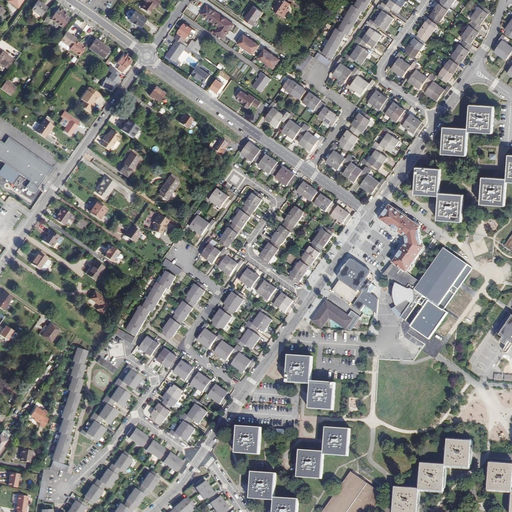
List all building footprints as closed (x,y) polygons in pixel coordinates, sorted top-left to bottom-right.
[(143,0),(146,2),(141,8),(149,14),(154,8),(155,9),(160,2),(156,0),(143,0)] [(285,12),(290,4),(284,0),(280,0),(278,4),(274,10),(284,17),(287,13),(285,12)] [(323,53),(322,55),(331,61),(332,59),(346,34),(348,35),(362,11),(364,12),(371,0),(358,0),(355,6),(353,5),(349,11),(346,17),(343,22),(339,30),(337,29),(333,35),(330,41),(326,47),(323,53)] [(370,53),(363,48),(367,43),(374,48),(382,36),(375,31),(379,26),(386,31),(394,19),(387,14),(391,8),(398,13),(406,2),(403,0),(390,0),(387,5),(382,2),(378,8),(382,11),(374,22),(370,19),(366,25),(371,28),(363,39),(358,36),(354,42),(358,45),(350,57),(346,54),(344,57),(353,63),(355,60),(362,65),(370,53)] [(440,23),(448,11),(451,5),(452,6),(456,0),(442,0),(439,4),(438,4),(430,16),(431,16),(427,21),(426,21),(418,33),(419,33),(415,39),(414,38),(406,50),(407,50),(405,53),(413,59),(415,56),(416,57),(424,45),(427,39),(428,40),(436,28),(436,27),(439,22),(440,23)] [(47,8),(37,1),(31,10),(41,17),(47,8)] [(448,62),(440,74),(438,76),(447,83),(449,80),(458,69),(457,68),(461,63),(462,63),(470,52),(469,51),(473,46),(471,44),(479,33),(479,32),(482,27),(481,26),(489,14),(488,14),(490,11),(482,5),(480,8),(479,7),(471,19),(474,21),(470,26),(469,26),(461,38),(464,40),(461,45),(460,45),(452,57),(448,62)] [(220,27),(216,33),(224,38),(233,24),(207,6),(201,14),(220,27)] [(256,22),(263,12),(254,6),(247,16),(256,22)] [(69,18),(66,16),(67,14),(59,8),(51,19),(47,16),(43,22),(47,25),(51,19),(63,28),(69,18)] [(146,20),(134,11),(128,19),(132,22),(137,25),(140,28),(146,20)] [(77,22),(74,26),(77,29),(83,21),(77,16),(74,20),(77,22)] [(256,22),(247,16),(245,19),(256,26),(258,23),(256,22)] [(47,25),(43,22),(37,30),(43,34),(49,26),(47,25)] [(177,40),(187,47),(197,54),(199,51),(205,43),(199,38),(196,42),(193,40),(189,46),(184,42),(188,36),(192,38),(195,34),(194,34),(195,31),(185,24),(175,38),(177,40)] [(70,48),(75,40),(77,38),(74,36),(73,37),(66,32),(60,41),(70,48)] [(253,55),(260,45),(243,34),(236,44),(253,55)] [(499,45),(494,52),(506,60),(511,53),(511,47),(503,41),(506,36),(503,34),(497,43),(499,45)] [(80,43),(75,40),(70,48),(69,49),(80,56),(85,49),(81,46),(79,44),(80,43)] [(89,49),(103,58),(105,59),(111,51),(109,50),(109,49),(95,40),(89,49)] [(176,62),(187,47),(177,40),(166,56),(173,60),(176,62)] [(70,48),(60,41),(58,44),(68,51),(69,49),(70,48)] [(269,68),(274,70),(280,58),(263,49),(256,60),(270,68),(269,68)] [(13,59),(0,50),(0,64),(6,69),(13,59)] [(332,62),(331,61),(322,55),(318,52),(314,58),(328,67),(332,62)] [(413,74),(416,70),(419,65),(414,62),(411,66),(399,58),(402,54),(399,52),(393,60),(396,62),(391,69),(403,78),(408,70),(413,74)] [(302,73),(313,57),(307,53),(296,69),(302,73)] [(124,55),(118,63),(120,65),(117,69),(122,73),(125,70),(132,60),(124,55)] [(333,75),(345,83),(350,76),(355,80),(350,87),(362,95),(367,88),(370,90),(376,82),(373,79),(370,83),(359,75),(361,71),(356,67),(353,72),(341,64),(344,59),(341,57),(335,66),(338,68),(333,75)] [(205,83),(211,73),(197,65),(191,76),(205,83)] [(117,77),(119,73),(110,67),(108,70),(112,73),(106,82),(104,82),(102,88),(112,91),(114,86),(113,85),(115,84),(116,85),(121,79),(117,77)] [(428,78),(416,70),(413,74),(408,81),(420,90),(425,82),(428,84),(434,76),(431,74),(428,78)] [(260,76),(253,86),(262,92),(271,79),(261,72),(259,75),(260,76)] [(436,78),(434,76),(428,84),(430,86),(425,93),(437,102),(442,94),(445,96),(451,88),(448,86),(445,90),(433,82),(436,78)] [(298,97),(303,101),(303,102),(315,110),(315,109),(320,113),(318,116),(330,125),(330,124),(333,126),(339,117),(336,116),(337,115),(325,107),(327,105),(321,101),(321,100),(310,92),(309,93),(304,89),(304,88),(293,80),(292,81),(289,79),(283,87),(286,89),(286,90),(297,98),(298,97)] [(16,88),(5,81),(0,88),(10,95),(16,88)] [(165,93),(156,86),(149,95),(159,102),(165,93)] [(96,98),(97,99),(99,95),(88,87),(79,100),(82,102),(78,107),(87,112),(88,112),(91,108),(90,106),(91,104),(96,98)] [(394,102),(393,104),(387,100),(388,98),(377,90),(376,92),(373,90),(367,98),(370,100),(369,102),(397,122),(399,121),(404,124),(403,126),(415,134),(423,122),(411,114),(410,116),(405,112),(406,110),(394,102)] [(243,103),(245,104),(244,106),(249,109),(252,104),(258,108),(262,103),(249,94),(248,96),(241,91),(236,98),(243,103)] [(285,116),(274,108),(276,104),(273,101),(267,110),(270,112),(265,119),(277,127),(282,120),(287,124),(282,131),(288,135),(294,139),(299,132),(304,136),(299,143),(311,151),(316,144),(319,146),(325,138),(322,136),(321,136),(319,140),(314,136),(308,132),(311,128),(305,123),(302,127),(291,120),(294,116),(288,112),(285,116)] [(131,104),(125,113),(129,116),(135,107),(131,104)] [(467,155),(469,131),(493,133),(495,106),(470,104),(469,128),(444,127),(443,154),(467,155)] [(139,109),(148,115),(150,112),(141,106),(139,109)] [(358,137),(362,132),(363,133),(371,121),(370,120),(372,117),(363,111),(361,114),(360,113),(352,124),(353,126),(349,131),(348,130),(340,142),(341,143),(339,145),(348,152),(350,149),(351,150),(359,138),(358,137)] [(64,112),(61,116),(61,117),(63,118),(60,124),(66,128),(64,131),(70,135),(72,132),(75,134),(77,131),(75,129),(77,126),(79,122),(76,119),(76,120),(64,112)] [(178,123),(188,129),(193,119),(183,114),(178,123)] [(49,133),(54,126),(44,119),(40,125),(39,124),(35,131),(44,138),(47,134),(48,132),(49,133)] [(132,138),(140,128),(127,119),(124,124),(125,125),(121,130),(132,138)] [(392,153),(400,141),(393,136),(395,133),(386,127),(384,130),(388,133),(380,144),(376,141),(372,147),(376,150),(368,161),(364,159),(362,162),(370,168),(373,165),(380,170),(388,158),(381,153),(384,148),(392,153)] [(111,130),(107,135),(106,137),(105,136),(102,140),(104,141),(101,145),(108,150),(111,146),(112,147),(116,141),(118,142),(121,137),(111,130)] [(47,177),(53,168),(8,137),(4,143),(0,140),(0,160),(5,164),(0,170),(0,175),(12,184),(18,173),(30,181),(25,187),(35,194),(38,189),(37,188),(46,176),(47,177)] [(227,143),(219,138),(212,148),(221,154),(224,150),(223,149),(227,143)] [(247,157),(255,146),(254,145),(254,146),(252,145),(253,144),(249,142),(248,143),(245,141),(242,146),(239,150),(242,152),(241,153),(247,157)] [(326,162),(338,170),(343,163),(348,167),(343,174),(355,182),(360,175),(366,179),(361,186),(372,194),(377,187),(380,189),(386,180),(383,178),(380,183),(369,175),(372,170),(366,166),(363,171),(351,163),(354,158),(349,154),(346,159),(334,151),(337,147),(334,144),(328,153),(331,155),(326,162)] [(255,146),(247,157),(253,161),(254,160),(257,162),(263,154),(260,152),(261,150),(258,147),(257,148),(256,147),(255,146)] [(132,154),(128,159),(127,158),(123,165),(118,171),(127,177),(132,171),(140,159),(132,154)] [(263,154),(257,162),(259,164),(258,165),(264,169),(272,158),(271,157),(271,158),(269,157),(270,156),(267,154),(265,155),(263,154)] [(505,205),(507,181),(511,181),(511,154),(509,155),(507,178),(483,177),(481,204),(505,205)] [(273,158),(272,158),(264,169),(270,174),(271,172),(274,174),(280,166),(277,164),(278,162),(275,159),(274,160),(273,159),(273,158)] [(440,196),(438,220),(462,221),(464,194),(440,193),(441,169),(423,167),(423,163),(427,164),(428,159),(421,158),(420,163),(421,163),(421,167),(417,167),(415,194),(440,196)] [(280,166),(274,174),(277,176),(276,177),(282,181),(290,170),(289,169),(288,170),(287,169),(287,168),(284,166),(283,167),(280,166)] [(290,170),(282,181),(288,186),(288,184),(291,186),(297,177),(294,176),(296,174),(292,171),(291,172),(290,171),(291,171),(290,170)] [(108,196),(116,184),(106,177),(104,181),(104,180),(101,185),(98,189),(99,190),(101,191),(98,195),(104,199),(107,195),(108,196)] [(166,185),(161,192),(158,195),(166,201),(178,183),(176,182),(170,177),(169,177),(165,184),(166,185)] [(303,196),(310,186),(309,185),(309,186),(307,185),(308,184),(304,182),(301,180),(295,189),(298,191),(297,192),(303,196)] [(311,186),(310,186),(303,196),(309,200),(310,199),(312,201),(318,192),(316,191),(316,190),(313,187),(312,188),(311,187),(311,186)] [(215,204),(223,193),(222,192),(222,193),(221,192),(221,191),(218,188),(217,190),(214,188),(208,197),(210,199),(209,200),(215,204)] [(253,193),(249,199),(259,206),(260,205),(259,204),(260,203),(261,204),(263,200),(262,200),(264,197),(256,191),(254,194),(253,193)] [(315,204),(320,208),(327,198),(326,197),(326,198),(324,197),(325,196),(322,194),(321,194),(318,192),(312,201),(315,203),(315,204)] [(225,193),(223,193),(215,204),(221,208),(222,207),(225,209),(231,200),(228,198),(229,197),(226,194),(225,195),(224,194),(225,193)] [(328,198),(327,198),(320,208),(326,212),(327,211),(329,213),(336,204),(333,202),(330,199),(329,200),(328,199),(328,198)] [(244,208),(252,214),(254,211),(255,212),(257,208),(256,208),(257,206),(258,207),(259,206),(249,199),(245,205),(244,208)] [(100,220),(107,209),(97,202),(89,212),(100,220)] [(332,216),(338,220),(345,210),(344,209),(343,210),(342,209),(342,208),(339,206),(338,206),(336,204),(329,213),(332,215),(332,216)] [(406,217),(389,205),(385,212),(401,221),(404,217),(406,217)] [(289,214),(299,221),(303,215),(305,212),(296,206),(294,209),(293,208),(291,212),(292,213),(291,214),(290,213),(289,214)] [(71,214),(63,208),(60,212),(55,219),(63,225),(71,214)] [(241,210),(237,216),(247,223),(247,222),(247,221),(247,220),(248,221),(251,217),(250,217),(252,214),(244,208),(242,211),(241,210)] [(204,220),(198,216),(202,211),(198,209),(192,218),(195,220),(194,221),(195,222),(194,223),(194,222),(190,227),(196,231),(204,220)] [(345,210),(338,220),(344,224),(344,223),(347,225),(353,216),(350,214),(347,211),(346,212),(345,211),(346,210),(345,210)] [(401,221),(385,212),(379,220),(401,235),(401,234),(405,237),(407,242),(418,225),(406,217),(404,217),(401,221)] [(154,223),(151,230),(162,234),(164,228),(169,221),(158,214),(153,222),(154,223)] [(286,221),(284,223),(293,229),(294,227),(295,227),(299,221),(289,214),(289,215),(289,216),(289,217),(288,217),(285,220),(286,221)] [(233,222),(231,225),(240,231),(242,229),(243,229),(245,225),(244,225),(245,224),(246,224),(247,223),(237,216),(233,222)] [(88,223),(80,218),(75,225),(83,230),(88,223)] [(204,220),(196,231),(202,235),(205,231),(204,230),(205,229),(206,229),(207,228),(210,230),(216,222),(213,220),(210,224),(204,220)] [(277,231),(287,238),(291,232),(293,229),(284,223),(282,226),(281,225),(279,229),(280,230),(279,231),(278,230),(277,231)] [(141,233),(131,225),(124,235),(135,242),(138,237),(141,234),(141,233)] [(240,231),(231,225),(230,228),(229,227),(225,233),(235,240),(235,239),(235,237),(236,238),(239,234),(238,234),(240,231)] [(421,227),(418,225),(407,242),(407,244),(405,247),(404,248),(403,248),(397,257),(398,258),(397,259),(405,264),(407,261),(412,265),(425,247),(421,245),(418,231),(421,227)] [(323,229),(319,235),(329,242),(329,241),(328,240),(329,239),(330,240),(333,236),(332,236),(334,233),(325,227),(323,229)] [(51,230),(46,237),(44,236),(41,240),(52,248),(55,242),(60,236),(51,230)] [(274,238),(272,240),(281,246),(282,244),(283,244),(287,238),(277,231),(276,232),(277,233),(276,234),(273,237),(274,238)] [(234,241),(235,240),(225,233),(221,239),(221,240),(219,242),(228,248),(230,246),(231,246),(233,243),(232,242),(233,241),(234,241)] [(328,243),(329,242),(319,235),(315,241),(313,244),(322,250),(324,247),(324,248),(327,244),(326,244),(327,242),(328,243)] [(208,259),(216,248),(210,244),(213,240),(210,238),(204,246),(207,248),(206,249),(207,250),(206,251),(205,251),(202,255),(208,259)] [(266,247),(265,248),(275,255),(279,249),(281,246),(272,240),(270,243),(269,243),(267,246),(268,247),(267,248),(266,247)] [(479,245),(472,249),(475,257),(489,251),(484,240),(478,242),(479,245)] [(320,253),(322,250),(313,244),(311,247),(311,246),(307,252),(316,259),(317,258),(316,257),(317,256),(318,257),(321,253),(320,253)] [(120,252),(112,246),(110,250),(107,253),(105,257),(112,262),(120,252)] [(221,252),(216,248),(208,259),(214,263),(217,259),(216,258),(217,257),(218,258),(218,257),(221,259),(227,250),(224,248),(221,252)] [(275,255),(265,248),(265,249),(266,250),(265,251),(264,251),(261,254),(262,255),(260,257),(268,264),(270,261),(271,261),(275,255)] [(410,309),(411,310),(416,302),(423,306),(422,308),(419,312),(435,323),(437,321),(440,323),(446,314),(443,312),(459,289),(454,285),(461,275),(466,279),(474,268),(444,248),(420,282),(416,279),(404,296),(414,304),(410,309)] [(230,252),(227,250),(221,259),(224,261),(223,262),(224,262),(223,263),(222,263),(219,267),(225,271),(233,260),(227,256),(230,252)] [(39,252),(31,263),(40,270),(48,259),(39,252)] [(303,258),(301,261),(310,267),(312,264),(312,265),(315,261),(314,261),(315,259),(316,260),(316,259),(307,252),(302,258),(303,258)] [(162,264),(179,276),(183,271),(166,259),(162,264)] [(339,279),(340,280),(333,290),(351,302),(355,296),(359,298),(354,305),(353,306),(361,311),(365,305),(374,311),(375,297),(373,295),(371,294),(376,286),(373,284),(371,288),(368,285),(370,282),(372,284),(375,280),(374,278),(374,276),(371,274),(371,273),(371,272),(371,271),(370,270),(353,259),(352,259),(351,259),(350,260),(349,261),(339,275),(338,277),(339,278),(339,279)] [(407,273),(412,265),(407,261),(405,264),(397,259),(394,264),(392,267),(393,267),(387,275),(397,282),(395,285),(394,287),(402,295),(404,296),(416,279),(407,273)] [(239,264),(233,260),(225,271),(231,275),(234,271),(233,271),(234,269),(235,270),(235,269),(238,271),(244,262),(241,260),(239,264)] [(93,266),(87,274),(95,280),(104,267),(96,261),(92,266),(93,266)] [(308,270),(310,267),(301,261),(299,264),(299,263),(294,269),(304,276),(305,275),(304,274),(305,273),(306,274),(308,270)] [(246,284),(254,273),(253,272),(253,273),(251,272),(252,271),(248,268),(247,270),(245,268),(238,277),(241,279),(240,280),(246,284)] [(304,277),(304,276),(294,269),(290,275),(291,275),(289,278),(297,284),(299,281),(300,282),(303,278),(302,278),(303,277),(304,277)] [(166,271),(163,277),(173,283),(173,282),(172,281),(173,280),(174,281),(176,277),(166,271)] [(3,280),(9,284),(12,286),(17,280),(14,278),(8,273),(3,280)] [(254,273),(246,284),(252,289),(253,287),(256,289),(262,280),(259,278),(260,277),(256,274),(256,275),(255,274),(255,273),(254,273)] [(466,279),(461,275),(454,285),(459,289),(466,279)] [(163,277),(159,284),(167,288),(169,289),(171,285),(170,285),(171,284),(172,284),(173,283),(163,277)] [(264,282),(262,280),(256,289),(258,291),(257,292),(263,296),(271,285),(270,284),(270,285),(268,284),(269,283),(265,281),(264,282)] [(157,282),(154,288),(164,294),(164,293),(163,292),(164,291),(165,292),(167,288),(159,284),(157,282)] [(192,290),(202,297),(202,296),(201,295),(202,294),(203,295),(206,291),(205,291),(207,288),(199,282),(197,285),(196,284),(192,290)] [(273,301),(279,292),(276,290),(277,289),(274,286),(273,287),(272,286),(272,285),(271,285),(263,296),(269,301),(270,299),(273,301)] [(251,290),(246,286),(241,292),(247,296),(251,290)] [(23,294),(13,287),(11,290),(21,297),(23,294)] [(410,309),(414,304),(404,296),(402,295),(394,287),(394,288),(394,289),(392,289),(392,292),(392,296),(391,296),(392,301),(393,300),(394,304),(396,303),(397,306),(395,307),(395,308),(397,307),(398,306),(400,306),(401,306),(403,306),(404,307),(406,307),(408,308),(409,309),(410,309)] [(164,294),(154,288),(150,294),(160,300),(162,297),(161,296),(162,295),(163,295),(164,294)] [(188,297),(187,299),(195,305),(197,302),(197,303),(200,299),(199,299),(200,297),(201,298),(202,297),(192,290),(187,296),(188,297)] [(0,308),(3,310),(13,297),(4,291),(0,296),(0,308)] [(111,302),(95,291),(89,299),(99,305),(96,309),(102,314),(111,302)] [(229,298),(240,306),(245,300),(243,299),(245,296),(237,291),(235,293),(233,292),(230,296),(231,296),(230,298),(230,297),(229,298)] [(274,304),(280,308),(288,297),(287,296),(287,297),(285,296),(286,295),(282,293),(282,294),(279,292),(273,301),(276,303),(274,304)] [(147,301),(156,306),(157,305),(156,305),(157,303),(158,304),(160,300),(150,294),(147,301)] [(289,298),(288,297),(280,308),(286,313),(287,311),(290,313),(296,304),(293,302),(294,301),(291,298),(290,299),(289,298)] [(240,306),(229,298),(228,299),(229,300),(228,301),(227,300),(225,304),(226,305),(225,308),(233,314),(235,311),(236,312),(240,306)] [(184,301),(180,307),(189,314),(190,313),(189,312),(190,311),(191,312),(194,308),(193,308),(195,305),(187,299),(185,302),(184,301)] [(355,324),(358,321),(349,315),(327,300),(313,320),(322,327),(330,317),(346,328),(347,328),(352,321),(355,324)] [(156,306),(147,301),(143,307),(151,311),(153,312),(155,309),(154,308),(155,307),(156,307),(156,306)] [(422,308),(423,306),(416,302),(411,310),(413,311),(417,305),(422,308)] [(141,306),(137,312),(147,317),(148,316),(147,316),(148,314),(149,315),(151,311),(143,307),(141,306)] [(261,312),(257,318),(269,326),(273,320),(268,317),(268,318),(266,317),(267,316),(266,315),(268,312),(259,306),(257,309),(261,312)] [(189,315),(189,314),(180,307),(175,313),(176,313),(174,316),(183,322),(185,320),(188,316),(187,316),(188,314),(189,315)] [(217,314),(217,315),(228,323),(233,317),(231,316),(233,314),(225,308),(223,310),(221,309),(218,313),(219,313),(218,315),(217,314)] [(352,311),(349,315),(358,321),(361,317),(352,311)] [(404,320),(409,313),(405,311),(401,311),(400,311),(398,311),(399,312),(402,314),(400,317),(404,320)] [(134,318),(144,324),(146,320),(145,319),(146,318),(147,319),(147,317),(137,312),(134,318)] [(511,314),(509,313),(496,332),(504,337),(501,341),(507,345),(510,341),(511,342),(511,314)] [(224,329),(228,323),(217,315),(216,316),(217,317),(216,318),(215,317),(213,321),(214,322),(212,325),(221,331),(223,328),(224,329)] [(181,325),(183,322),(174,316),(172,319),(172,318),(167,324),(177,331),(178,330),(177,329),(178,328),(179,329),(182,325),(181,325)] [(142,327),(144,324),(134,318),(130,324),(140,330),(141,329),(140,328),(141,327),(142,327)] [(265,332),(269,326),(257,318),(253,324),(249,321),(247,324),(256,330),(258,327),(259,328),(259,327),(261,328),(260,329),(265,332)] [(352,321),(347,328),(351,330),(355,324),(352,321)] [(50,343),(60,329),(50,323),(48,326),(46,325),(39,335),(50,343)] [(204,344),(212,333),(206,329),(209,325),(206,323),(200,331),(203,333),(202,334),(203,335),(202,336),(201,335),(198,340),(204,344)] [(140,331),(140,330),(130,324),(127,330),(137,336),(139,332),(138,332),(139,330),(140,331)] [(177,331),(167,324),(163,330),(164,331),(162,333),(170,339),(172,336),(173,337),(176,333),(175,333),(176,331),(177,332),(177,331)] [(254,332),(256,330),(247,324),(245,326),(249,329),(245,335),(257,343),(261,337),(256,334),(256,335),(254,334),(255,333),(254,332)] [(14,332),(6,326),(0,334),(0,335),(8,341),(14,332)] [(135,338),(118,328),(114,334),(132,344),(135,338)] [(215,341),(217,343),(223,335),(221,333),(218,337),(212,333),(204,344),(210,349),(213,344),(212,343),(213,342),(214,342),(215,341)] [(226,337),(223,335),(217,343),(220,345),(219,346),(220,347),(219,348),(218,347),(215,352),(221,356),(229,345),(223,341),(226,337)] [(253,349),(257,343),(245,335),(241,341),(237,338),(235,341),(244,347),(246,344),(247,345),(247,344),(249,345),(248,346),(253,349)] [(146,352),(154,341),(148,337),(147,338),(144,336),(138,345),(141,347),(140,348),(143,351),(144,350),(145,351),(146,352)] [(156,357),(162,348),(159,346),(160,345),(154,341),(146,352),(147,353),(148,352),(149,353),(148,354),(152,356),(153,355),(156,357)] [(235,349),(229,345),(221,356),(227,360),(230,356),(229,355),(230,354),(231,354),(232,353),(234,355),(240,347),(238,345),(235,349)] [(77,347),(74,354),(85,358),(85,357),(84,356),(85,355),(86,355),(87,351),(77,347)] [(243,349),(240,347),(234,355),(237,357),(236,358),(237,359),(236,360),(236,359),(232,364),(238,368),(246,357),(240,353),(243,349)] [(162,364),(163,364),(171,353),(165,349),(164,350),(162,348),(156,357),(158,359),(157,360),(161,363),(161,362),(163,363),(162,364)] [(171,353),(163,364),(164,365),(165,364),(166,365),(165,366),(169,368),(170,367),(173,369),(179,360),(176,358),(177,357),(172,353),(171,353)] [(85,358),(74,354),(72,361),(75,362),(83,365),(84,360),(83,360),(84,359),(85,359),(85,358)] [(287,382),(311,384),(310,408),(334,410),(336,382),(312,381),(313,356),(289,355),(287,382)] [(97,362),(113,374),(117,368),(101,357),(97,362)] [(252,361),(246,357),(238,368),(244,372),(247,368),(246,367),(247,366),(248,367),(249,366),(252,367),(257,359),(255,357),(252,361)] [(179,360),(173,369),(176,371),(174,372),(180,376),(188,365),(187,364),(187,365),(186,364),(186,363),(183,361),(181,362),(179,360)] [(83,365),(75,362),(72,369),(83,372),(83,371),(82,371),(83,369),(84,370),(85,365),(83,365)] [(130,370),(126,376),(138,383),(142,378),(137,374),(136,375),(135,374),(136,373),(135,373),(137,370),(128,364),(126,367),(130,370)] [(188,365),(180,376),(186,380),(187,379),(190,381),(196,372),(193,370),(194,369),(191,366),(190,367),(189,366),(189,365),(188,365)] [(70,375),(72,376),(81,379),(82,375),(81,374),(81,373),(82,373),(83,372),(72,369),(70,375)] [(192,384),(197,388),(206,377),(205,376),(204,377),(203,376),(203,375),(200,373),(199,374),(196,372),(190,381),(193,383),(192,384)] [(72,376),(70,383),(81,386),(81,385),(80,385),(80,383),(82,384),(83,380),(81,379),(72,376)] [(116,381),(124,387),(126,384),(127,385),(128,384),(129,385),(129,386),(133,389),(138,383),(126,376),(122,381),(118,378),(116,381)] [(207,377),(206,377),(197,388),(203,392),(204,391),(207,393),(213,384),(210,382),(211,381),(208,378),(207,379),(206,378),(207,377)] [(10,387),(0,379),(0,391),(5,395),(10,387)] [(122,390),(124,387),(116,381),(114,384),(118,387),(114,393),(126,401),(130,395),(125,391),(124,392),(123,391),(123,390),(122,390)] [(68,390),(70,390),(78,393),(80,389),(79,389),(79,387),(80,388),(81,386),(70,383),(68,390)] [(209,396),(214,400),(223,388),(222,388),(221,389),(220,388),(220,387),(217,384),(216,386),(213,384),(207,393),(210,395),(209,396)] [(168,392),(179,401),(183,395),(182,394),(184,391),(183,390),(175,385),(173,388),(172,386),(169,390),(170,391),(169,392),(168,391),(168,392)] [(224,389),(223,388),(214,400),(215,400),(221,404),(222,403),(224,405),(230,396),(228,394),(229,393),(225,390),(224,391),(223,390),(224,389)] [(70,390),(68,397),(78,401),(79,399),(78,399),(78,398),(79,398),(80,394),(78,393),(70,390)] [(175,406),(179,401),(168,392),(167,393),(168,394),(167,395),(166,395),(163,398),(165,399),(163,402),(172,408),(174,405),(175,406)] [(106,396),(104,398),(112,404),(114,402),(115,402),(116,401),(117,402),(117,403),(121,407),(126,401),(114,393),(110,399),(106,396)] [(78,401),(68,397),(65,404),(76,407),(76,406),(75,406),(76,404),(77,405),(78,401)] [(112,404),(104,398),(102,401),(106,404),(102,410),(114,418),(118,412),(113,408),(112,409),(111,408),(110,407),(112,404)] [(196,404),(192,410),(204,418),(208,412),(203,409),(203,410),(201,409),(202,408),(201,407),(203,404),(194,398),(192,401),(196,404)] [(156,408),(156,410),(167,418),(171,412),(170,411),(172,408),(163,402),(161,405),(160,404),(157,407),(158,408),(157,409),(156,408)] [(65,404),(63,410),(74,414),(75,410),(74,410),(74,408),(76,408),(76,407),(65,404)] [(30,415),(35,418),(37,419),(36,421),(40,423),(39,425),(43,427),(49,419),(44,416),(47,412),(44,409),(43,411),(36,406),(30,415)] [(74,414),(63,410),(61,417),(63,418),(71,421),(73,417),(72,416),(72,415),(73,415),(74,414)] [(94,413),(92,415),(100,421),(102,419),(103,419),(104,419),(105,419),(105,420),(109,424),(114,418),(102,410),(98,416),(94,413)] [(163,424),(167,418),(156,410),(155,411),(156,411),(155,412),(154,412),(151,415),(153,417),(151,419),(160,425),(162,423),(163,424)] [(204,418),(192,410),(188,416),(184,413),(182,415),(191,421),(193,419),(194,420),(194,419),(196,420),(195,420),(200,424),(204,418)] [(94,421),(90,427),(101,435),(106,429),(101,426),(100,427),(99,426),(100,425),(99,424),(100,421),(92,415),(90,418),(94,421)] [(189,424),(191,421),(182,415),(180,418),(184,421),(180,427),(192,435),(196,429),(191,426),(190,427),(189,426),(190,425),(189,424)] [(74,422),(71,421),(63,418),(61,425),(71,428),(74,422)] [(59,432),(61,432),(69,435),(71,428),(61,425),(59,432)] [(236,453),(261,454),(262,427),(238,426),(236,453)] [(101,435),(90,427),(86,432),(82,429),(80,432),(88,438),(90,436),(91,437),(92,436),(93,437),(93,438),(97,441),(101,435)] [(134,442),(141,432),(140,432),(140,433),(138,432),(139,431),(135,428),(135,429),(132,427),(126,435),(129,437),(128,438),(134,442)] [(188,441),(192,435),(180,427),(176,433),(172,430),(170,433),(179,439),(181,436),(182,437),(182,436),(184,437),(183,438),(188,441)] [(325,451),(300,450),(298,477),(323,479),(324,454),(349,456),(351,429),(327,427),(325,451)] [(0,434),(7,439),(10,434),(3,429),(0,434)] [(285,449),(286,437),(285,437),(285,430),(277,429),(276,448),(285,449)] [(69,435),(61,432),(59,439),(69,443),(70,442),(69,441),(69,440),(70,440),(71,436),(69,435)] [(141,432),(134,442),(140,446),(141,445),(144,447),(149,439),(147,437),(147,436),(144,434),(143,435),(142,434),(142,433),(141,432)] [(59,439),(56,446),(67,449),(68,445),(67,445),(68,444),(69,444),(69,443),(59,439)] [(152,441),(149,439),(144,447),(146,449),(146,450),(151,454),(158,444),(157,444),(155,444),(156,443),(152,440),(152,441)] [(420,488),(396,487),(394,511),(418,511),(420,490),(444,492),(446,466),(471,468),(473,441),(448,439),(446,465),(422,463),(420,488)] [(161,460),(167,451),(164,449),(164,448),(161,446),(160,447),(159,446),(159,445),(158,444),(151,454),(157,458),(158,458),(161,460)] [(54,453),(65,456),(65,455),(64,455),(64,453),(65,454),(67,449),(56,446),(54,453)] [(22,457),(21,461),(31,463),(33,451),(21,449),(20,457),(22,457)] [(118,458),(118,459),(128,466),(132,460),(131,460),(133,457),(127,453),(125,451),(122,454),(122,453),(119,457),(120,458),(119,459),(118,458)] [(167,451),(161,460),(163,461),(163,462),(169,466),(176,456),(175,456),(174,457),(173,456),(173,455),(170,452),(169,453),(167,451)] [(65,456),(54,453),(52,459),(62,463),(64,459),(63,458),(63,457),(64,457),(65,456)] [(176,456),(169,466),(175,470),(178,472),(184,463),(181,461),(182,460),(178,458),(177,459),(176,458),(177,457),(176,456)] [(128,466),(118,459),(117,460),(118,461),(117,462),(116,462),(114,465),(112,464),(110,467),(118,473),(120,470),(124,472),(128,466)] [(51,467),(67,472),(69,466),(53,460),(51,467)] [(511,511),(511,463),(491,462),(489,490),(511,491),(511,506),(511,511)] [(275,497),(276,473),(258,472),(258,468),(262,468),(263,463),(256,463),(255,468),(256,468),(256,472),(252,471),(250,498),(275,500),(273,511),(298,511),(299,499),(275,497)] [(117,475),(118,473),(110,467),(108,469),(107,469),(105,472),(106,473),(105,474),(104,474),(103,475),(113,482),(117,476),(117,475)] [(42,475),(38,495),(38,499),(45,500),(50,469),(43,468),(42,475)] [(149,473),(145,478),(155,485),(156,484),(155,484),(156,482),(157,483),(159,479),(158,479),(160,476),(152,470),(150,473),(149,473)] [(372,511),(385,494),(383,494),(384,493),(380,490),(380,491),(370,484),(370,483),(365,479),(364,480),(359,477),(356,475),(357,474),(353,471),(352,472),(351,471),(322,511),(372,511)] [(10,472),(8,486),(17,487),(20,474),(10,472)] [(113,482),(103,475),(103,476),(103,478),(102,477),(99,481),(97,479),(95,482),(104,488),(106,485),(109,487),(113,482)] [(155,485),(145,478),(141,484),(142,485),(140,487),(148,493),(150,491),(151,491),(154,488),(153,487),(153,486),(154,486),(155,485)] [(195,487),(199,493),(209,486),(209,485),(208,486),(207,485),(208,484),(205,480),(205,481),(203,478),(194,484),(196,487),(195,487)] [(104,488),(95,482),(93,485),(93,484),(90,488),(91,488),(90,490),(89,489),(89,490),(99,497),(103,491),(102,491),(104,488)] [(210,487),(209,486),(199,493),(204,499),(207,497),(209,499),(217,494),(215,491),(213,492),(211,489),(210,489),(209,488),(210,487)] [(147,496),(148,493),(140,487),(138,490),(135,488),(131,494),(141,501),(141,500),(140,499),(141,498),(142,498),(145,495),(147,496)] [(95,503),(99,497),(89,490),(88,491),(89,492),(88,493),(87,492),(85,496),(83,499),(92,505),(94,502),(95,503)] [(140,502),(141,501),(131,494),(127,500),(125,503),(134,509),(136,506),(136,507),(139,503),(138,502),(139,501),(140,502)] [(219,496),(217,494),(209,499),(211,502),(210,503),(214,509),(224,502),(223,501),(222,501),(221,500),(222,499),(220,496),(219,496)] [(25,511),(28,496),(18,495),(15,510),(17,510),(16,511),(25,511)] [(180,502),(179,503),(186,511),(192,507),(194,505),(192,502),(188,497),(185,499),(184,498),(181,501),(182,502),(181,503),(180,502)] [(72,505),(71,506),(79,511),(82,511),(85,508),(85,507),(87,504),(78,498),(76,501),(75,501),(73,504),(74,505),(73,506),(72,505)] [(225,503),(224,502),(214,509),(216,511),(227,511),(229,511),(227,508),(228,508),(225,504),(225,505),(224,503),(225,503)] [(132,511),(134,509),(125,503),(123,505),(120,503),(116,509),(120,511),(128,511),(130,510),(132,511)] [(172,511),(186,511),(179,503),(178,504),(179,505),(177,506),(177,505),(173,508),(174,509),(172,511)]
